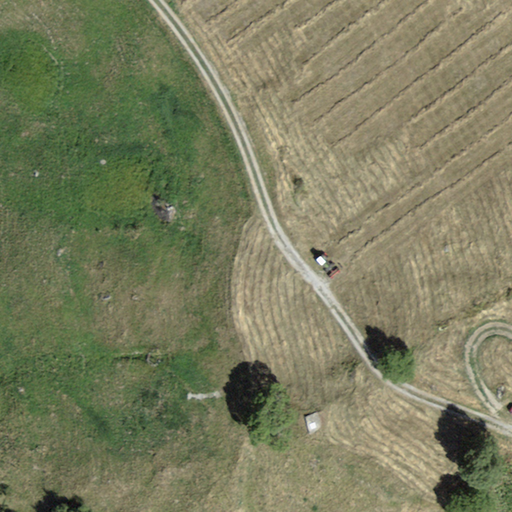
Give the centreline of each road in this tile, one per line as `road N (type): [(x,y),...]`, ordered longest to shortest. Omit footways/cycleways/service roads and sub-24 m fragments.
road 1 (track): [(155,0),(226,104),(277,231),(379,367),(406,387),(511,429)]
road 2 (track): [(511,331),(492,328),(472,351),(499,425)]
